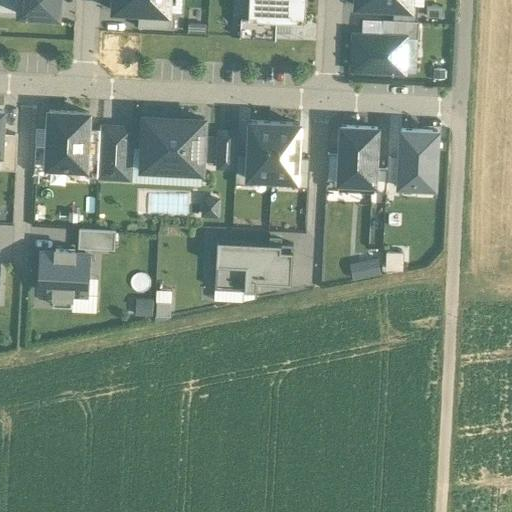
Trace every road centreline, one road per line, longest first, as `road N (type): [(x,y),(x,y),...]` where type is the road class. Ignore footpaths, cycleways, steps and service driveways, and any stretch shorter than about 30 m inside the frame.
road 1 (track): [(452,272),(0,364)]
road 2 (track): [(458,133),(441,511)]
road 3 (residential): [(85,88),(321,100)]
road 4 (residential): [(27,85),(22,291)]
road 5 (residential): [(321,100),(459,107)]
road 6 (residential): [(321,100),(316,228)]
